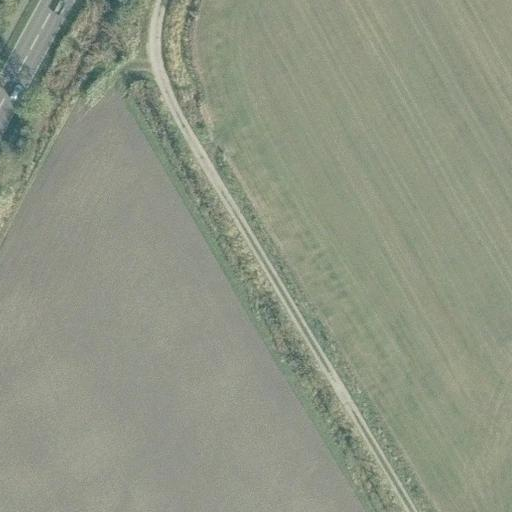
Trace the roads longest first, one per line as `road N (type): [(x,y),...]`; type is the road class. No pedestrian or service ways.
road 1 (track): [(411,511),(160,89),(154,28),(165,0)]
road 2 (primary): [(0,109),(59,0)]
